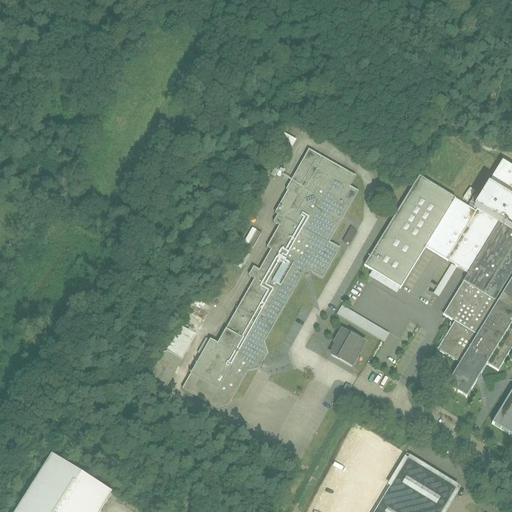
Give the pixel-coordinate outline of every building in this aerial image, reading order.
[(286,154),(293,140),(281,133),(273,147),(286,154)] [(282,222),(276,233),(267,248),(271,251),(259,272),(254,268),(248,277),(254,280),(217,345),(210,341),(191,375),(198,379),(194,387),(197,398),(215,409),(227,406),(247,372),(258,370),(266,355),(263,343),(302,275),(310,273),(321,279),(338,250),(320,239),(346,194),(354,177),(337,167),(319,156),(309,171),(300,166),(272,215),(282,222)] [(445,386),(467,399),(487,365),(496,371),(511,344),(511,167),(502,161),(489,183),(492,186),(476,212),(418,176),(364,266),(399,287),(423,248),(466,274),(441,314),(453,321),(443,337),(441,336),(434,348),(459,363),(445,386)] [(78,189),(82,179),(71,175),(67,185),(78,189)] [(254,249),(261,233),(248,227),(231,263),(241,269),(251,248),(254,249)] [(341,308),(337,315),(382,341),(387,334),(341,308)] [(422,330),(399,316),(394,324),(417,338),(422,330)] [(363,340),(344,329),(329,354),(349,366),(363,340)] [(142,387),(161,397),(181,360),(161,350),(142,387)] [(511,388),(490,424),(511,437),(511,388)] [(238,442),(246,425),(240,423),(232,440),(238,442)] [(100,511),(113,492),(52,454),(15,511),(100,511)] [(388,490),(374,511),(446,511),(461,488),(406,455),(386,488),(388,490)]
